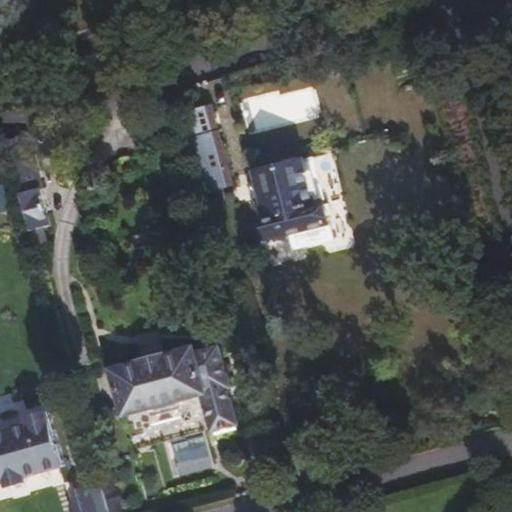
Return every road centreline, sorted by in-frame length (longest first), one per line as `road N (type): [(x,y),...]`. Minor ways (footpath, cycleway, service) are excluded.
road 1 (residential): [(0,125),(425,0)]
road 2 (residential): [(243,511),(511,438)]
road 3 (residential): [(454,0),(511,223)]
